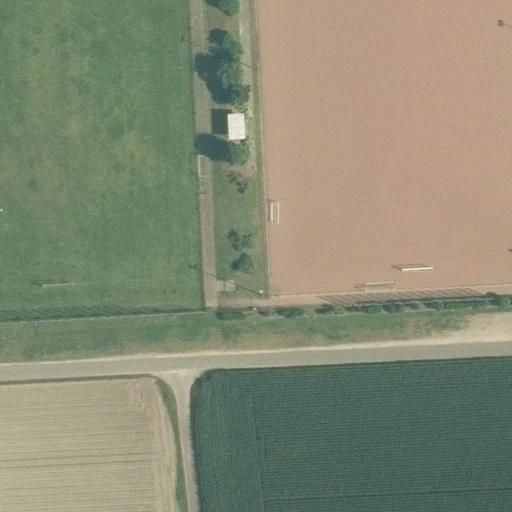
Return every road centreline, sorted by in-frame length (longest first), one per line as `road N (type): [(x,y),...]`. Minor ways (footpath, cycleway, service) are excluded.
road 1 (track): [(511,343),(0,366)]
road 2 (track): [(176,357),(196,511)]
